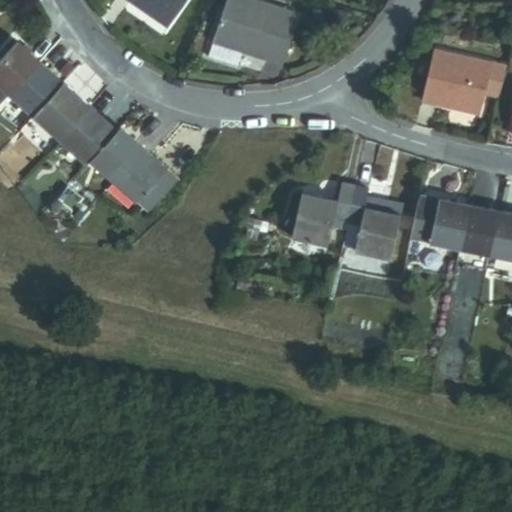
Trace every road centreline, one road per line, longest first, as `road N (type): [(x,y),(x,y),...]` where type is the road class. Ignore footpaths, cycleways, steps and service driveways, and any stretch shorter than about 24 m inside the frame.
road 1 (residential): [(60,0),(104,58),(163,100),(227,113),(294,107),(332,94)]
road 2 (residential): [(511,164),(412,142),(332,94)]
road 3 (residential): [(332,94),(395,34),(414,0)]
